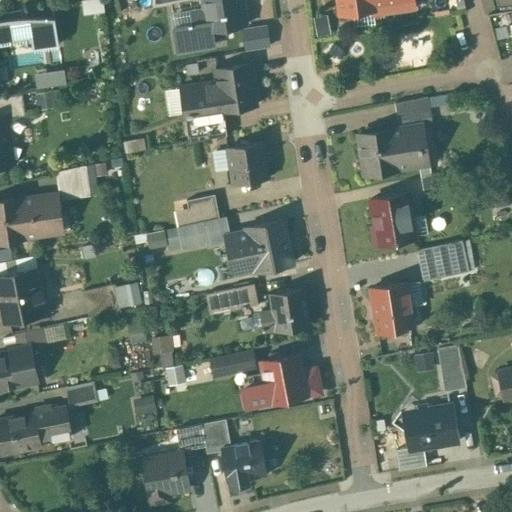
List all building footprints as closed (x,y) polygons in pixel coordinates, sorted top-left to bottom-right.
[(215,46),(212,29),(243,24),(239,0),(203,0),(205,8),(171,13),(177,52),(215,46)] [(337,0),(339,12),(373,8),(373,13),(414,7),(412,0),(337,0)] [(22,9),(0,13),(0,43),(9,42),(9,39),(30,36),(32,47),(58,44),(54,16),(53,16),(47,16),(32,16),(22,16),(22,9)] [(266,25),(243,29),(246,48),(269,45),(266,25)] [(250,63),(214,68),(216,81),(220,109),(223,108),(256,103),(250,63)] [(39,84),(70,82),(69,67),(38,68),(39,84)] [(216,81),(180,87),(188,141),(203,138),(201,120),(224,117),(223,108),(220,109),(216,81)] [(59,90),(41,90),(41,104),(59,104),(59,90)] [(21,92),(0,95),(0,116),(5,116),(5,118),(25,115),(21,92)] [(426,95),(394,101),(399,128),(431,122),(426,95)] [(0,116),(0,165),(12,164),(5,118),(5,116),(0,116)] [(224,117),(201,120),(203,138),(226,133),(224,117)] [(392,128),(357,133),(363,172),(398,167),(393,135),(392,128)] [(419,131),(393,135),(398,167),(424,163),(419,131)] [(143,137),(124,140),(126,152),(145,148),(143,137)] [(261,141),(227,146),(233,182),(267,177),(261,141)] [(85,164),(55,171),(59,193),(89,189),(85,164)] [(450,169),(420,175),(423,191),(454,185),(450,169)] [(406,191),(370,198),(374,223),(371,224),(374,243),(414,236),(406,191)] [(51,193),(19,197),(24,235),(56,231),(51,193)] [(214,193),(186,198),(190,222),(218,216),(214,193)] [(19,197),(0,199),(0,238),(24,235),(19,197)] [(190,222),(177,225),(181,246),(202,242),(201,238),(219,235),(222,230),(228,228),(225,215),(218,216),(190,222)] [(283,218),(245,226),(246,229),(229,233),(237,270),(254,267),(254,269),(292,261),(283,218)] [(461,239),(416,248),(423,279),(468,269),(468,268),(466,269),(459,240),(461,239)] [(37,266),(0,273),(0,321),(47,312),(37,266)] [(405,280),(371,286),(377,330),(412,325),(405,280)] [(253,281),(224,287),(228,308),(241,306),(242,307),(245,307),(245,305),(258,302),(253,281)] [(114,282),(82,289),(88,316),(120,309),(114,282)] [(224,287),(205,291),(209,312),(228,308),(224,287)] [(302,287),(270,292),(273,308),(260,309),(263,330),(276,328),(276,329),(307,324),(302,287)] [(43,325),(15,331),(18,345),(29,343),(46,339),(43,325)] [(175,331),(157,333),(159,362),(178,361),(175,331)] [(11,353),(0,355),(0,385),(36,378),(29,343),(18,345),(9,347),(11,353)] [(457,343),(437,347),(445,389),(465,385),(457,343)] [(252,347),(209,356),(213,374),(256,365),(252,347)] [(418,351),(420,367),(435,365),(433,349),(418,351)] [(298,352),(261,359),(265,383),(269,400),(306,393),(306,392),(318,390),(314,368),(302,370),(298,352)] [(511,366),(498,369),(498,372),(492,373),(495,389),(501,387),(503,397),(511,395),(511,366)] [(98,380),(71,381),(72,398),(99,397),(98,380)] [(265,383),(245,387),(247,397),(245,397),(245,401),(247,400),(248,404),(269,400),(265,383)] [(451,402),(428,406),(423,403),(419,408),(407,410),(409,422),(403,430),(412,436),(413,446),(414,448),(423,446),(458,440),(451,402)] [(64,405),(51,408),(50,404),(36,407),(41,428),(37,429),(40,442),(70,436),(64,405)] [(33,411),(0,417),(0,445),(1,452),(40,444),(40,442),(37,429),(33,411)] [(225,417),(201,422),(205,445),(206,452),(221,449),(221,446),(230,444),(225,417)] [(201,422),(188,425),(192,448),(205,445),(201,422)] [(230,444),(221,446),(221,449),(227,480),(266,473),(260,439),(230,444)] [(426,464),(423,446),(414,448),(413,446),(396,449),(399,468),(426,464)] [(183,450),(141,457),(148,494),(150,494),(151,501),(168,498),(167,491),(189,487),(183,450)]
